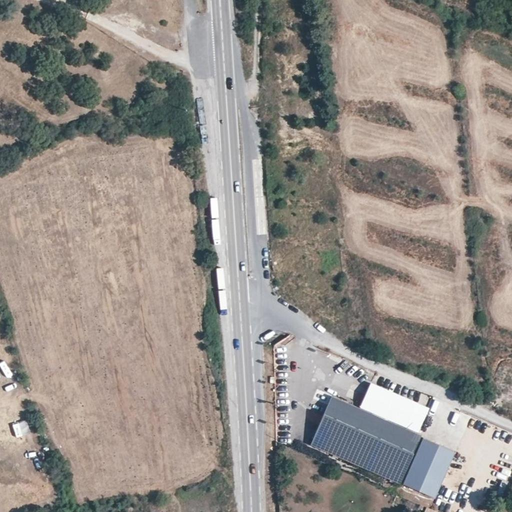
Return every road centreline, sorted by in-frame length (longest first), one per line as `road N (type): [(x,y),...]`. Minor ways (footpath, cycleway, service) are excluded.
road 1 (unclassified): [(511,424),(258,301),(240,302)]
road 2 (primary): [(223,63),(240,302)]
road 3 (primary): [(240,302),(251,511)]
road 4 (track): [(199,44),(181,60),(89,15),(37,0)]
